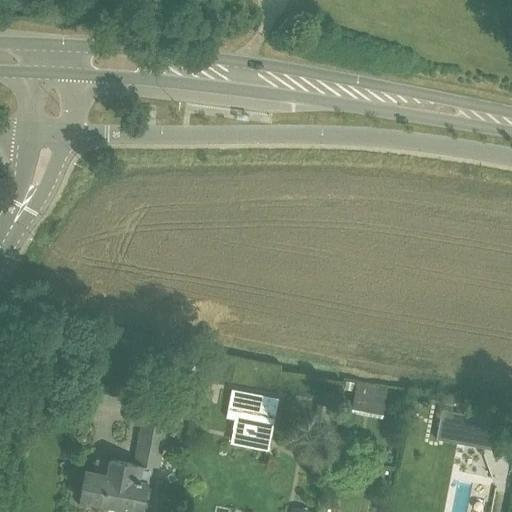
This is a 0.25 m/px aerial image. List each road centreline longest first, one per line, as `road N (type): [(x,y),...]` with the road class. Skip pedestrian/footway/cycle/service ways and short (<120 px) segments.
road 1 (residential): [(511,162),(356,139),(51,135)]
road 2 (primary): [(511,126),(244,77),(61,57)]
road 3 (residential): [(0,247),(51,135)]
